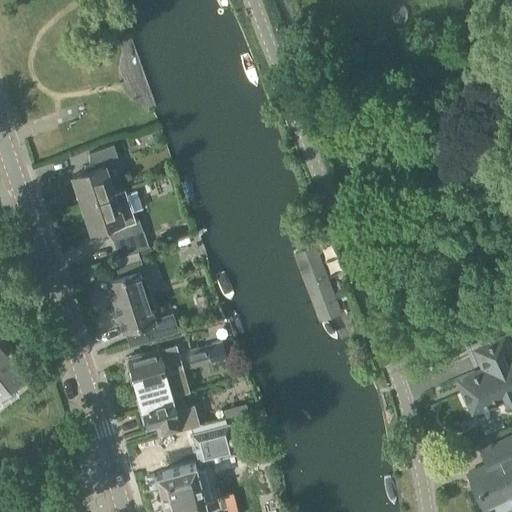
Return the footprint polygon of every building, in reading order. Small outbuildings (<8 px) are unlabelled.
[(81,202),(113,191),(103,160),(117,155),(113,144),(88,152),(89,165),(84,164),(84,170),(72,174),(81,202)] [(113,191),(81,202),(90,229),(102,226),(104,229),(109,227),(116,237),(129,234),(135,249),(148,245),(138,217),(135,218),(132,209),(142,207),(136,190),(126,193),(124,188),(113,191)] [(119,275),(105,278),(123,332),(125,332),(129,345),(178,329),(172,311),(155,316),(139,269),(143,268),(138,251),(113,258),(119,275)] [(344,318),(324,256),(306,262),(327,324),(344,318)] [(0,334),(0,389),(27,368),(0,334)] [(504,335),(476,347),(487,372),(461,383),(472,410),(504,396),(506,401),(511,397),(511,352),(511,353),(504,335)] [(205,345),(211,362),(228,357),(222,339),(205,345)] [(185,350),(190,366),(209,361),(205,345),(185,350)] [(129,369),(133,382),(172,372),(172,371),(168,359),(161,360),(158,349),(137,355),(136,353),(124,356),(127,369),(129,369)] [(135,396),(138,409),(181,397),(190,395),(183,369),(172,372),(133,382),(137,395),(135,396)] [(181,397),(138,409),(142,422),(144,421),(146,427),(160,424),(163,434),(200,423),(193,403),(184,405),(181,397)] [(198,463),(236,452),(229,425),(202,432),(205,442),(193,446),(198,463)] [(509,499),(508,495),(511,492),(511,433),(492,443),(499,457),(467,472),(482,506),(493,502),(494,505),(498,508),(502,508),(506,506),(509,503),(509,499)] [(205,505),(203,497),(194,463),(157,473),(157,472),(155,473),(155,475),(156,475),(160,490),(159,490),(160,492),(162,498),(161,498),(162,499),(165,511),(180,511),(188,510),(188,511),(206,511),(205,505)]
